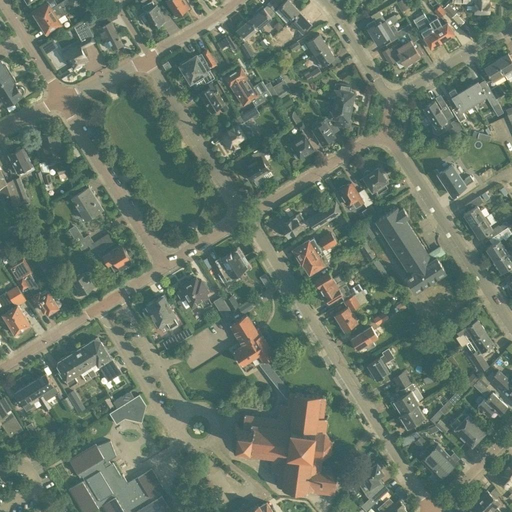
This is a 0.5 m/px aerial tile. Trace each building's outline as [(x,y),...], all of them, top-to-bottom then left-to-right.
[(42,0),(45,4),(32,11),(39,22),(64,7),(67,12),(73,9),(72,7),(79,3),(77,0),(62,0),(56,4),(53,0),(42,0)] [(183,0),(165,0),(175,15),(188,7),(183,0)] [(270,0),(267,3),(273,9),(281,0),(270,0)] [(284,0),(278,7),(290,20),(299,11),(288,0),(284,0)] [(404,0),(399,0),(397,1),(403,10),(409,6),(404,0)] [(462,0),(462,3),(472,4),(472,2),(475,2),(474,12),(489,13),(490,2),(488,2),(487,0),(462,0)] [(139,15),(143,24),(148,22),(151,27),(153,26),(154,28),(162,24),(160,22),(163,20),(155,5),(153,6),(151,2),(142,6),(144,10),(143,12),(143,13),(139,15)] [(448,3),(443,8),(446,12),(451,17),(452,17),(456,13),(456,12),(448,3)] [(257,12),(249,18),(257,28),(271,17),(275,13),(268,4),(263,8),(262,6),(255,11),(257,12)] [(440,5),(434,10),(441,17),(446,12),(443,8),(440,5)] [(61,24),(58,18),(67,12),(64,7),(39,22),(46,33),(61,24)] [(92,15),(96,23),(98,27),(97,27),(104,41),(103,41),(105,46),(106,46),(107,48),(111,46),(112,48),(114,47),(114,49),(121,45),(120,44),(122,43),(116,31),(117,30),(115,26),(114,27),(111,21),(108,22),(106,17),(107,17),(103,9),(92,15)] [(311,24),(299,11),(290,20),(302,33),(311,24)] [(423,36),(430,48),(440,42),(433,30),(434,29),(429,22),(424,13),(413,20),(423,36)] [(456,13),(452,17),(459,25),(464,21),(456,13)] [(368,28),(373,36),(393,23),(398,20),(394,14),(381,22),(380,21),(368,28)] [(398,29),(409,22),(405,16),(394,23),(398,29)] [(430,21),(429,22),(434,29),(433,30),(440,42),(454,33),(446,22),(442,24),(437,17),(430,21)] [(243,39),(257,28),(249,18),(236,30),(243,39)] [(400,36),(396,29),(393,23),(373,36),(377,44),(389,37),(392,41),(400,36)] [(409,30),(406,32),(413,42),(419,38),(412,28),(410,29),(409,30)] [(304,43),(311,55),(327,44),(319,32),(306,41),(307,41),(304,43)] [(231,46),(234,44),(227,33),(224,35),(231,46)] [(87,60),(81,48),(94,41),(91,36),(78,42),(79,44),(66,50),(66,49),(62,51),(61,53),(61,54),(61,56),(62,57),(63,58),(65,58),(67,58),(72,67),(75,69),(81,65),(81,64),(81,63),(87,60)] [(272,37),(267,41),(269,43),(271,45),(276,41),(272,36),(271,36),(272,37)] [(44,46),(49,54),(59,47),(53,39),(44,46)] [(289,47),(292,51),(300,46),(297,41),(289,47)] [(408,41),(402,44),(412,62),(421,57),(420,56),(423,54),(418,46),(415,48),(412,43),(410,44),(408,41)] [(246,42),(241,45),(248,57),(254,54),(246,42)] [(405,66),(412,62),(402,44),(399,46),(398,43),(389,49),(388,47),(381,52),(390,65),(400,58),(405,66)] [(335,57),(327,44),(311,55),(319,66),(322,64),(323,65),(324,64),(326,65),(328,63),(328,61),(335,57)] [(207,49),(201,52),(211,68),(217,64),(207,49)] [(511,59),(508,52),(496,60),(504,74),(507,79),(511,75),(511,59)] [(202,76),(205,81),(206,80),(207,81),(214,77),(210,70),(211,69),(206,62),(207,62),(203,55),(198,58),(197,56),(181,65),(186,74),(185,75),(188,80),(189,79),(191,81),(202,74),(203,75),(202,76)] [(242,63),(248,72),(255,67),(248,58),(242,63)] [(484,67),(492,81),(504,74),(496,60),(491,63),(490,62),(484,65),(485,66),(484,67)] [(162,64),(165,69),(171,66),(168,61),(162,64)] [(13,78),(6,67),(0,70),(0,91),(14,82),(13,80),(13,78)] [(253,86),(240,67),(234,71),(251,99),(256,106),(271,95),(262,80),(253,86)] [(310,72),(309,71),(304,74),(307,79),(312,76),(313,78),(322,73),(318,67),(310,72)] [(242,104),(251,99),(234,71),(225,77),(242,104)] [(499,103),(496,98),(490,89),(484,79),(479,83),(478,81),(465,88),(474,103),(486,96),(493,107),(499,103)] [(211,110),(219,106),(222,111),(227,108),(220,96),(225,93),(219,82),(214,85),(212,81),(206,84),(208,88),(201,92),(211,110)] [(0,97),(1,97),(5,104),(21,94),(21,92),(22,92),(23,91),(23,89),(23,88),(22,87),(22,86),(20,85),(19,85),(18,85),(17,86),(14,82),(0,91),(0,97)] [(335,95),(334,103),(351,106),(354,92),(349,91),(350,85),(339,83),(339,84),(335,83),(332,95),(335,95)] [(498,84),(490,89),(496,98),(504,94),(498,84)] [(276,92),(280,99),(292,92),(288,85),(276,92)] [(462,110),(474,103),(465,88),(458,93),(455,87),(449,91),(458,106),(452,109),(460,122),(467,118),(462,110)] [(276,102),(281,110),(293,103),(288,95),(276,102)] [(436,134),(437,134),(440,132),(445,129),(442,123),(447,120),(435,100),(424,107),(433,122),(431,123),(433,131),(433,132),(434,133),(435,133),(435,134),(436,134)] [(348,120),(351,106),(334,103),(332,111),(330,111),(328,118),(332,119),(335,124),(336,125),(344,126),(345,119),(348,120)] [(251,133),(248,133),(242,123),(256,114),(252,107),(232,120),(236,126),(224,134),(231,146),(232,145),(234,148),(236,149),(239,147),(240,144),(238,141),(244,138),(246,141),(249,142),(252,140),(253,137),(251,133)] [(293,118),(299,130),(306,126),(299,115),(293,118)] [(333,132),(339,128),(336,125),(335,124),(332,119),(328,118),(325,118),(323,119),(323,118),(318,121),(319,123),(312,127),(322,142),(334,134),(333,132)] [(454,127),(449,130),(451,134),(461,128),(456,119),(451,122),(454,127)] [(473,130),(472,137),(489,141),(490,135),(473,130)] [(65,158),(57,132),(47,134),(48,137),(50,142),(55,161),(65,158)] [(298,158),(313,148),(304,132),(295,137),(297,139),(291,142),(297,151),(294,152),(298,158)] [(38,137),(46,163),(55,161),(50,142),(48,137),(47,134),(38,137)] [(269,163),(264,155),(274,149),(271,143),(268,145),(264,140),(256,145),(259,149),(252,153),(255,159),(243,166),(252,180),(254,179),(257,183),(265,178),(272,174),(266,165),(269,163)] [(24,172),(23,170),(30,166),(29,164),(31,163),(22,146),(21,147),(20,146),(16,148),(16,149),(9,153),(14,164),(13,165),(16,171),(17,170),(19,175),(24,172)] [(71,159),(82,153),(78,146),(67,153),(71,159)] [(438,168),(441,171),(452,162),(449,159),(438,168)] [(56,166),(58,174),(66,172),(63,164),(56,166)] [(438,173),(444,181),(447,186),(452,194),(473,180),(470,175),(462,180),(451,164),(439,172),(438,173)] [(385,174),(381,168),(380,169),(379,167),(371,173),(370,171),(369,170),(368,170),(366,171),(365,171),(365,172),(364,174),(365,175),(365,176),(364,177),(373,191),(376,189),(379,194),(388,188),(385,183),(388,181),(384,175),(385,174)] [(44,182),(40,169),(35,171),(39,183),(44,182)] [(0,189),(4,201),(2,202),(5,209),(21,203),(12,179),(6,182),(0,170),(0,189)] [(44,184),(52,182),(50,172),(42,174),(44,184)] [(19,176),(12,179),(21,203),(22,203),(28,201),(19,176)] [(358,192),(352,182),(339,190),(349,205),(354,202),(357,206),(370,198),(363,188),(358,192)] [(71,197),(85,219),(102,208),(88,186),(71,197)] [(470,210),(464,214),(472,226),(486,216),(478,205),(484,201),(480,196),(467,205),(470,210)] [(291,235),(291,234),(299,229),(300,230),(310,224),(314,229),(340,213),(333,202),(304,220),(299,213),(296,215),(295,214),(290,217),(290,218),(283,223),(282,222),(278,224),(280,227),(281,227),(286,234),(285,234),(287,238),(291,235)] [(372,204),(362,210),(366,217),(376,211),(372,204)] [(441,273),(445,270),(437,257),(446,252),(441,244),(427,253),(404,218),(408,215),(403,207),(399,210),(397,207),(373,222),(379,231),(382,229),(411,273),(406,276),(415,290),(423,284),(427,290),(425,291),(438,312),(459,298),(445,278),(441,273)] [(480,238),(486,233),(490,239),(503,230),(498,224),(493,227),(486,216),(472,226),(480,238)] [(19,223),(23,234),(30,231),(26,221),(19,223)] [(362,228),(369,239),(375,235),(369,224),(362,228)] [(511,232),(508,226),(503,230),(490,239),(493,244),(487,248),(494,260),(508,251),(500,240),(504,237),(506,238),(511,232)] [(302,262),(303,262),(337,240),(331,231),(319,238),(321,241),(318,243),(313,236),(293,248),(302,262)] [(76,242),(81,250),(93,242),(88,234),(76,242)] [(338,241),(337,240),(303,262),(310,272),(329,260),(324,254),(328,251),(326,248),(338,241)] [(115,272),(132,261),(131,258),(132,258),(122,242),(102,255),(108,264),(109,263),(115,272)] [(367,242),(360,246),(369,260),(376,255),(367,242)] [(218,273),(223,282),(231,277),(231,278),(248,267),(240,254),(241,253),(241,252),(241,251),(241,249),(240,248),(238,247),(237,247),(236,248),(235,249),(234,250),(233,251),(233,252),(234,253),(220,261),(221,263),(216,266),(220,272),(218,273)] [(345,248),(333,255),(336,261),(348,253),(345,248)] [(502,272),(509,268),(511,272),(511,257),(508,251),(494,260),(502,272)] [(377,257),(370,262),(380,278),(387,274),(377,257)] [(54,300),(49,292),(42,297),(36,287),(38,286),(29,273),(31,271),(23,258),(8,267),(22,289),(28,285),(44,311),(46,310),(47,312),(50,310),(51,312),(59,305),(60,304),(59,302),(58,300),(54,300)] [(92,278),(96,275),(90,265),(87,266),(88,269),(73,278),(75,281),(74,281),(77,286),(74,288),(79,295),(96,285),(92,278)] [(316,286),(319,287),(321,291),(346,275),(344,271),(333,278),(329,271),(314,280),(315,281),(314,283),(316,286)] [(266,272),(259,276),(267,288),(273,284),(266,272)] [(342,278),(346,276),(346,275),(321,291),(324,295),(323,297),(325,301),(327,301),(328,302),(341,295),(344,300),(362,288),(358,283),(356,284),(356,283),(348,288),(342,278)] [(208,291),(201,280),(199,281),(196,278),(181,287),(182,289),(176,292),(181,300),(187,297),(192,306),(200,301),(204,308),(212,303),(205,292),(208,291)] [(26,300),(16,285),(0,295),(0,299),(1,302),(0,302),(0,317),(3,316),(14,334),(30,324),(18,304),(26,300)] [(357,321),(351,311),(361,305),(367,301),(361,290),(363,289),(362,288),(344,300),(342,300),(346,307),(335,314),(340,322),(339,323),(342,328),(343,327),(344,329),(357,321)] [(226,298),(232,308),(239,304),(233,294),(226,298)] [(222,295),(214,300),(223,315),(231,310),(222,295)] [(164,326),(166,330),(178,323),(174,316),(175,315),(163,296),(154,301),(154,302),(147,307),(148,308),(143,311),(148,319),(153,316),(159,325),(161,328),(164,326)] [(243,313),(254,306),(250,300),(239,307),(243,313)] [(403,301),(396,305),(399,310),(406,306),(403,301)] [(389,317),(385,311),(373,318),(377,325),(389,317)] [(257,365),(261,362),(266,359),(275,353),(259,329),(258,327),(256,328),(247,313),(230,323),(243,344),(235,349),(243,363),(245,367),(252,362),(249,359),(252,357),(257,365)] [(468,334),(472,340),(486,331),(478,319),(466,327),(464,325),(456,330),(459,335),(462,333),(463,335),(468,331),(470,333),(468,334)] [(451,330),(446,323),(433,332),(437,339),(451,330)] [(189,326),(172,337),(176,344),(193,334),(189,326)] [(375,345),(372,340),(378,336),(372,326),(351,339),(353,342),(351,343),(355,349),(357,348),(357,349),(364,345),(367,350),(375,345)] [(494,343),(486,331),(472,340),(476,346),(478,346),(479,347),(475,350),(468,355),(479,372),(489,365),(481,354),(489,349),(488,347),(494,343)] [(94,339),(80,348),(90,364),(96,361),(102,370),(109,381),(122,372),(115,361),(111,355),(110,356),(100,340),(94,339)] [(384,364),(389,360),(387,357),(392,354),(388,347),(381,352),(383,354),(380,356),(367,364),(371,371),(370,373),(373,378),(375,377),(376,379),(389,371),(384,364)] [(80,348),(70,354),(80,371),(83,376),(88,373),(91,378),(97,374),(93,369),(90,364),(80,348)] [(74,375),(80,371),(70,354),(56,362),(61,370),(59,371),(60,372),(55,375),(64,390),(78,381),(74,375)] [(269,364),(266,359),(261,362),(265,367),(264,368),(265,370),(266,369),(269,373),(268,374),(269,375),(270,374),(273,379),(272,380),(273,381),(274,380),(278,384),(276,385),(277,387),(279,386),(282,390),(281,391),(282,392),(283,391),(287,397),(289,397),(288,404),(282,403),(280,400),(279,401),(280,404),(279,410),(278,411),(277,418),(270,417),(270,415),(268,415),(268,417),(261,416),(262,414),(260,414),(259,416),(252,415),(253,413),(251,412),(250,414),(244,413),(242,410),(240,412),(243,415),(241,425),(238,424),(234,419),(232,421),(236,426),(234,438),(230,441),(231,443),(235,440),(239,440),(238,451),(235,453),(236,455),(239,453),(245,454),(245,456),(247,457),(247,454),(253,455),(253,458),(255,458),(256,455),(262,456),(262,459),(264,459),(265,456),(271,457),(270,463),(272,464),(271,470),(268,473),(269,474),(272,472),(279,473),(278,479),(275,479),(275,481),(277,481),(277,486),(282,487),(282,488),(307,491),(307,490),(334,493),(337,471),(320,468),(322,456),(329,450),(331,452),(333,450),(330,448),(331,440),(334,439),(334,437),(330,438),(325,431),(326,418),(329,416),(328,415),(325,416),(322,416),(323,410),(326,411),(326,408),(323,408),(324,402),(327,403),(327,401),(324,400),(325,396),(320,395),(320,394),(296,391),(295,392),(290,391),(287,388),(288,387),(287,386),(286,387),(283,383),(284,382),(283,380),(282,381),(279,377),(280,376),(279,375),(278,375),(275,371),(276,370),(275,369),(273,370),(270,365),(271,365),(270,363),(269,364)] [(511,379),(511,381),(498,369),(495,372),(488,379),(490,381),(501,391),(505,387),(511,393),(511,379)] [(431,373),(435,380),(440,377),(437,370),(431,373)] [(460,386),(466,392),(479,378),(473,372),(460,386)] [(45,373),(34,380),(46,400),(54,395),(57,400),(61,397),(55,387),(54,387),(45,373)] [(485,387),(490,381),(488,379),(485,376),(483,374),(478,380),(485,387)] [(397,383),(399,388),(410,382),(407,377),(397,383)] [(45,411),(51,407),(46,400),(34,380),(15,391),(26,410),(34,405),(32,402),(37,398),(45,411)] [(398,397),(391,402),(394,408),(397,407),(400,413),(398,415),(399,416),(419,403),(411,390),(414,388),(411,383),(396,393),(398,397)] [(463,394),(458,389),(439,409),(444,414),(463,394)] [(113,401),(117,407),(134,397),(130,390),(113,401)] [(84,409),(81,404),(73,391),(68,394),(76,406),(79,412),(84,409)] [(493,392),(485,400),(484,399),(478,405),(488,415),(494,409),(500,414),(507,406),(493,392)] [(126,417),(142,422),(144,415),(146,404),(140,393),(134,397),(117,407),(111,412),(117,423),(126,417)] [(69,409),(74,406),(67,396),(63,399),(69,409)] [(107,409),(114,405),(109,397),(102,401),(107,409)] [(22,428),(11,412),(8,414),(0,401),(0,425),(2,424),(10,436),(22,428)] [(419,403),(399,416),(407,429),(412,425),(413,427),(420,423),(419,421),(425,417),(417,404),(419,403)] [(463,411),(456,417),(478,439),(487,430),(469,413),(467,415),(463,411)] [(471,447),(478,439),(456,417),(450,424),(454,428),(453,430),(471,447)] [(440,418),(435,424),(444,432),(449,426),(440,418)] [(32,436),(38,433),(31,422),(26,425),(32,436)] [(58,445),(65,441),(61,434),(54,438),(58,445)] [(421,435),(417,439),(425,447),(422,444),(426,440),(421,435)] [(422,450),(425,447),(417,439),(414,442),(422,450)] [(117,455),(111,440),(97,445),(96,443),(70,459),(83,480),(70,488),(84,511),(90,511),(103,504),(107,511),(163,511),(170,508),(160,491),(164,488),(152,468),(126,483),(113,462),(111,463),(109,460),(117,455)] [(432,441),(426,448),(448,470),(456,462),(455,461),(459,457),(454,452),(449,456),(438,444),(436,445),(432,441)] [(440,478),(448,470),(426,448),(419,454),(424,458),(422,460),(434,472),(430,476),(435,481),(439,477),(440,478)] [(366,495),(370,499),(362,506),(366,510),(388,490),(384,485),(381,480),(380,481),(377,478),(384,474),(377,463),(372,466),(371,464),(369,464),(364,467),(364,469),(365,471),(360,474),(370,491),(366,495)] [(511,485),(511,484),(511,482),(511,473),(506,468),(500,474),(501,475),(497,480),(507,489),(507,488),(511,492),(511,485)] [(400,487),(395,492),(401,498),(405,494),(400,487)] [(500,494),(494,487),(490,492),(486,488),(471,503),(479,511),(501,511),(496,506),(500,502),(496,498),(500,494)] [(389,497),(384,502),(392,511),(407,511),(403,507),(404,506),(399,500),(395,504),(389,497)] [(261,505),(259,503),(244,511),(273,511),(267,501),(261,505)] [(392,511),(384,502),(378,507),(382,511),(392,511)]
